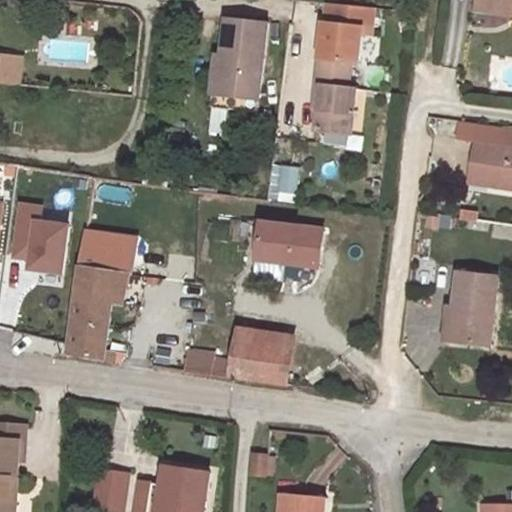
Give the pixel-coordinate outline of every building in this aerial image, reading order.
[(511,0),(474,0),(474,9),(511,13),(511,0)] [(376,9),(326,4),(320,59),(361,63),(364,33),(373,34),(376,9)] [(270,25),(229,20),(226,37),(223,63),(228,64),(224,95),(260,100),(270,25)] [(212,108),(258,114),(260,100),(224,95),(228,64),(223,63),(226,37),(221,36),(212,108)] [(24,57),(0,54),(0,81),(21,84),(24,57)] [(350,64),(318,60),(315,85),(320,86),(315,129),(351,134),(356,90),(347,89),(350,64)] [(484,185),(511,188),(511,147),(472,142),(469,169),(486,171),(484,185)] [(295,203),(300,168),(272,164),(267,199),(295,203)] [(467,183),(484,185),(486,171),(469,169),(467,183)] [(13,259),(28,261),(32,223),(40,224),(42,207),(18,205),(13,259)] [(63,276),(68,227),(40,224),(32,223),(28,261),(26,272),(63,276)] [(257,263),(317,272),(322,236),(262,227),(257,263)] [(130,277),(138,242),(89,232),(84,266),(130,277)] [(113,304),(123,306),(130,277),(84,266),(71,355),(105,360),(107,348),(113,304)] [(457,274),(452,309),(457,310),(453,343),(487,348),(496,278),(457,274)] [(447,308),(442,342),(448,343),(453,343),(457,310),(452,309),(447,308)] [(294,347),(239,340),(236,364),(233,380),(288,388),(294,347)] [(121,363),(128,352),(107,348),(105,360),(121,363)] [(214,356),(188,352),(185,373),(233,380),(236,364),(213,361),(214,356)] [(27,428),(0,425),(0,440),(20,442),(18,463),(24,463),(27,428)] [(10,505),(11,496),(16,496),(18,463),(20,442),(0,440),(0,511),(15,511),(16,506),(10,505)] [(268,458),(251,457),(250,477),(267,479),(268,458)] [(205,511),(210,475),(165,469),(163,487),(162,498),(139,495),(136,511),(205,511)] [(101,473),(97,504),(125,508),(129,476),(101,473)] [(141,484),(139,495),(162,498),(163,487),(141,484)] [(276,496),(274,511),(319,511),(320,499),(276,496)]
